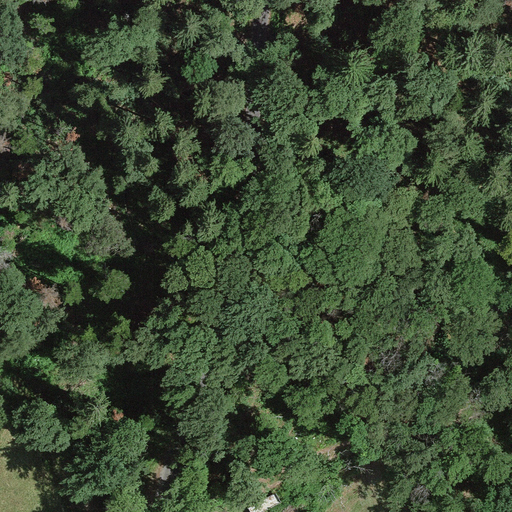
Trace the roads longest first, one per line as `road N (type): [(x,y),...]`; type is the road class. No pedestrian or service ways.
road 1 (unclassified): [(164,511),(179,430),(247,245),(272,0)]
road 2 (track): [(219,511),(346,449),(511,391)]
